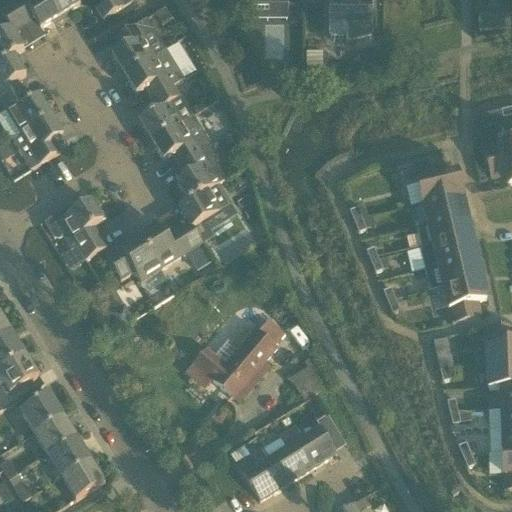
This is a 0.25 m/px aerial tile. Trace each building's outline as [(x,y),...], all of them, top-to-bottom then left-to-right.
[(0,14),(0,15),(10,8),(14,7),(9,0),(3,0),(0,2),(0,14)] [(10,8),(24,29),(34,22),(40,32),(60,20),(47,0),(24,0),(14,7),(10,8)] [(47,0),(60,20),(80,7),(75,0),(47,0)] [(133,3),(131,0),(114,0),(96,11),(103,22),(133,3)] [(346,46),(356,43),(370,40),(370,34),(370,0),(345,0),(346,5),(329,5),(329,40),(331,39),(346,39),(346,46)] [(24,29),(10,8),(0,15),(5,22),(0,24),(0,34),(1,37),(0,37),(0,65),(13,58),(14,58),(24,52),(13,35),(24,29)] [(479,31),(497,31),(496,13),(479,13),(479,31)] [(111,57),(124,77),(165,52),(146,21),(114,41),(121,51),(111,57)] [(184,82),(165,52),(124,77),(136,97),(145,91),(152,102),(172,89),(184,82)] [(13,58),(0,65),(0,104),(2,107),(22,94),(16,84),(26,78),(14,58),(13,58)] [(139,124),(151,144),(181,125),(169,106),(179,100),(172,89),(152,102),(158,112),(139,124)] [(2,107),(20,137),(51,119),(38,99),(29,105),(22,94),(2,107)] [(511,117),(511,109),(501,112),(502,120),(511,117)] [(181,125),(151,144),(163,164),(173,158),(179,168),(212,148),(193,118),(181,125)] [(12,143),(30,173),(60,155),(53,144),(63,138),(51,119),(20,137),(12,143)] [(507,187),(511,185),(511,146),(498,149),(484,153),(491,181),(505,177),(507,187)] [(176,185),(188,204),(208,193),(219,187),(226,183),(215,166),(217,157),(212,148),(179,168),(185,180),(176,185)] [(418,184),(423,206),(460,197),(455,175),(446,177),(442,163),(414,169),(418,184)] [(178,234),(191,255),(202,248),(197,240),(204,236),(199,227),(231,207),(219,187),(208,193),(188,204),(178,210),(189,227),(178,234)] [(461,200),(460,197),(423,206),(424,208),(428,227),(465,218),(461,200)] [(99,240),(93,230),(102,224),(90,204),(68,217),(65,212),(44,225),(54,240),(59,241),(63,239),(72,253),(77,250),(79,253),(99,240)] [(349,213),(354,224),(361,221),(357,210),(349,213)] [(465,218),(428,227),(433,248),(470,239),(465,218)] [(366,232),(361,221),(354,224),(358,235),(366,232)] [(162,231),(142,243),(160,273),(191,255),(178,234),(168,240),(162,231)] [(470,239),(433,248),(438,269),(475,260),(470,239)] [(99,240),(79,253),(85,263),(106,251),(99,240)] [(140,285),(160,273),(142,243),(123,255),(121,251),(106,260),(120,283),(134,275),(140,285)] [(366,253),(370,264),(378,261),(373,250),(366,253)] [(438,269),(443,290),(480,281),(475,260),(438,269)] [(378,261),(370,264),(375,275),(383,272),(378,261)] [(486,303),(480,281),(443,290),(448,312),(452,327),(480,320),(476,305),(486,303)] [(383,294),(387,305),(395,301),(390,290),(383,294)] [(399,312),(395,301),(387,305),(392,316),(399,312)] [(0,341),(10,335),(0,318),(0,341)] [(214,359),(212,357),(206,352),(185,375),(205,392),(212,383),(233,402),(277,350),(275,349),(285,337),(268,322),(259,334),(256,332),(238,353),(227,343),(214,359)] [(487,369),(511,367),(511,330),(485,331),(487,369)] [(0,341),(0,371),(24,357),(10,335),(0,341)] [(24,357),(0,371),(0,382),(9,397),(39,379),(38,378),(37,378),(24,357)] [(445,359),(437,361),(440,372),(448,371),(453,369),(453,367),(451,358),(445,359)] [(325,377),(313,359),(304,365),(306,369),(288,381),(304,404),(322,391),(317,383),(325,377)] [(488,391),(501,391),(501,390),(511,389),(511,367),(487,369),(488,391)] [(448,371),(440,372),(442,384),(450,382),(448,371)] [(511,389),(501,390),(501,391),(502,412),(511,411),(511,389)] [(20,414),(34,437),(62,419),(49,398),(50,398),(49,396),(20,414)] [(449,415),(457,414),(455,402),(447,404),(449,415)] [(503,434),(511,433),(511,411),(502,412),(503,434)] [(457,414),(449,415),(452,427),(460,425),(457,414)] [(76,441),(62,419),(34,437),(48,459),(76,441)] [(295,430),(287,434),(311,473),(337,457),(320,430),(302,441),(295,430)] [(511,433),(503,434),(503,453),(503,455),(511,454),(511,433)] [(285,489),(311,473),(287,434),(279,440),(286,452),(269,462),(285,489)] [(76,441),(48,459),(62,481),(90,464),(76,441)] [(462,460),(469,457),(464,446),(458,449),(462,460)] [(511,454),(503,455),(505,493),(511,492),(511,454)] [(469,457),(462,460),(467,471),(474,468),(469,457)] [(244,461),(236,466),(259,505),(285,489),(269,462),(252,473),(244,461)] [(0,469),(9,483),(18,478),(8,463),(0,467),(0,469)] [(103,485),(90,464),(62,481),(75,502),(74,503),(75,504),(105,486),(104,484),(103,485)] [(18,478),(9,483),(22,506),(31,500),(18,478)] [(0,509),(4,507),(7,511),(11,511),(17,508),(4,486),(0,488),(0,509)] [(365,500),(345,511),(365,511),(370,509),(365,500)]
